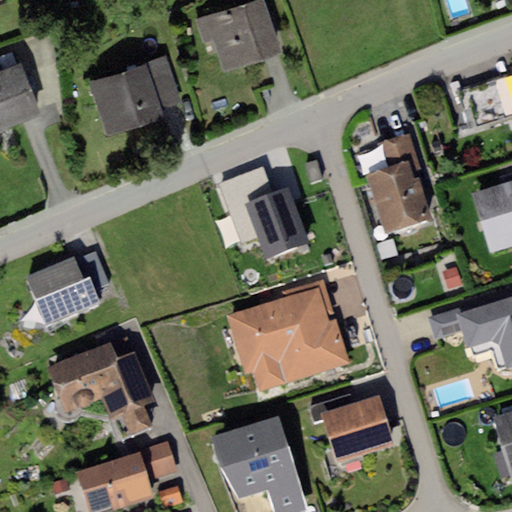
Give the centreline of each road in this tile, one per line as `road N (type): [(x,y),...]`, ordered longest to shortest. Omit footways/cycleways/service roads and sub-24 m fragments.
road 1 (residential): [(318,119),(446,511)]
road 2 (residential): [(318,119),(0,253)]
road 3 (residential): [(511,38),(318,119)]
